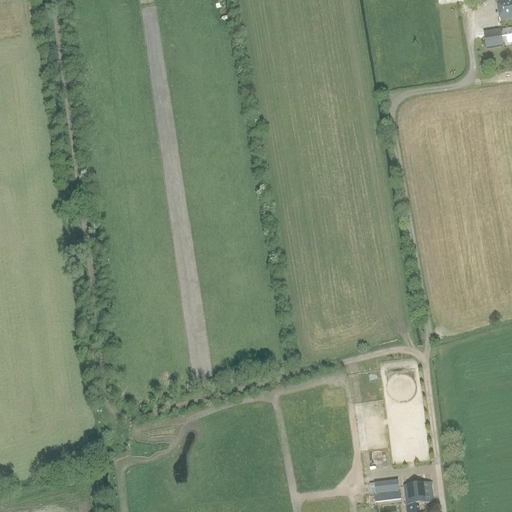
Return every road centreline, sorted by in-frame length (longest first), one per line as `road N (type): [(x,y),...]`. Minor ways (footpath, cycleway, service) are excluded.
road 1 (track): [(425,363),(430,337),(391,102),(477,82),(468,23),(493,0)]
road 2 (track): [(54,0),(108,404),(119,414)]
road 3 (track): [(119,414),(137,417),(385,351),(419,353),(425,363)]
